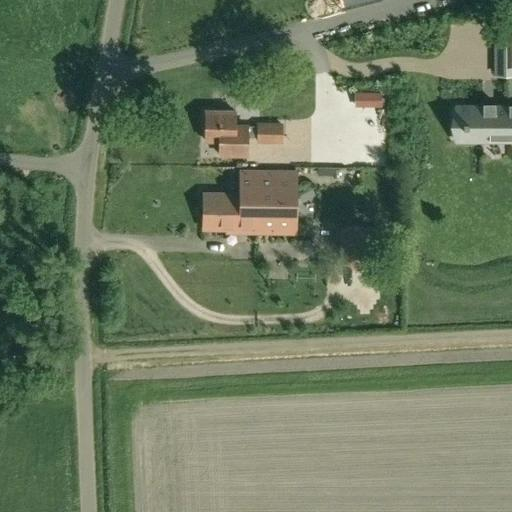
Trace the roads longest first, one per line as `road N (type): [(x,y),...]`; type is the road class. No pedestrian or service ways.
road 1 (unclassified): [(83,357),(511,338)]
road 2 (unclassified): [(83,357),(86,169),(116,0)]
road 3 (unclassified): [(87,511),(83,357)]
